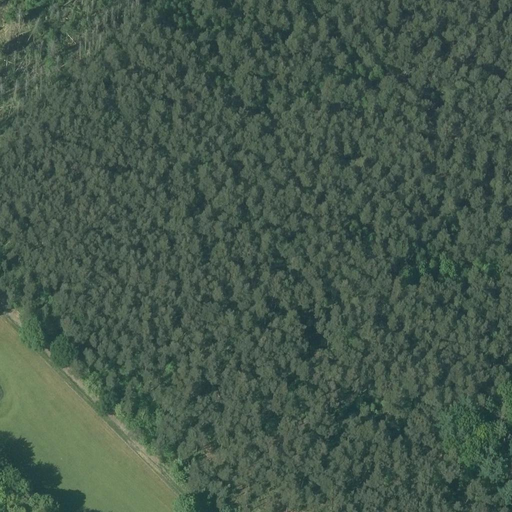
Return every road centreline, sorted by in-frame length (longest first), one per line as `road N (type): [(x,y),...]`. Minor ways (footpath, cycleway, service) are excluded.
road 1 (track): [(507,511),(4,0)]
road 2 (track): [(204,511),(0,307)]
road 3 (track): [(511,188),(320,0)]
